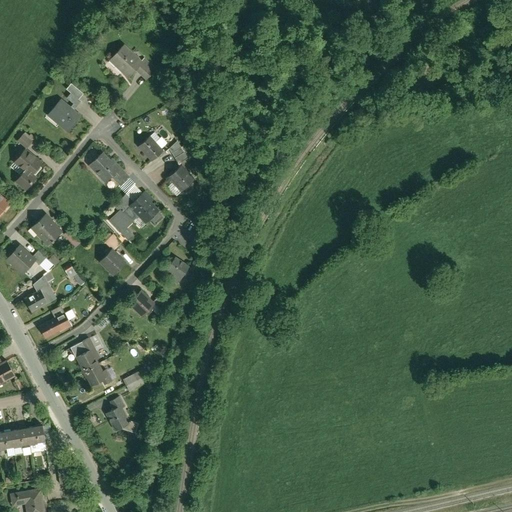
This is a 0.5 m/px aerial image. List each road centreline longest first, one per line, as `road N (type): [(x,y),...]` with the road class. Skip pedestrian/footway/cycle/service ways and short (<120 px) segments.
road 1 (residential): [(28,358),(88,324),(182,220),(97,131)]
road 2 (residential): [(115,511),(28,358)]
road 3 (residential): [(97,131),(0,240)]
